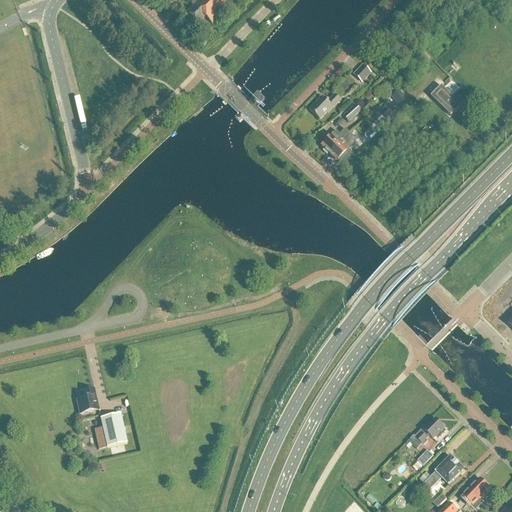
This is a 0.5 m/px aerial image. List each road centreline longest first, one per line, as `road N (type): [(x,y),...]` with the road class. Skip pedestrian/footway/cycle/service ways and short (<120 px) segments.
road 1 (primary): [(511,155),(354,317),(279,433),(249,511)]
road 2 (primary): [(273,511),(307,431),(348,364),(511,189)]
road 3 (residential): [(49,13),(85,187),(0,262)]
road 4 (unclassified): [(511,262),(463,314),(511,360)]
